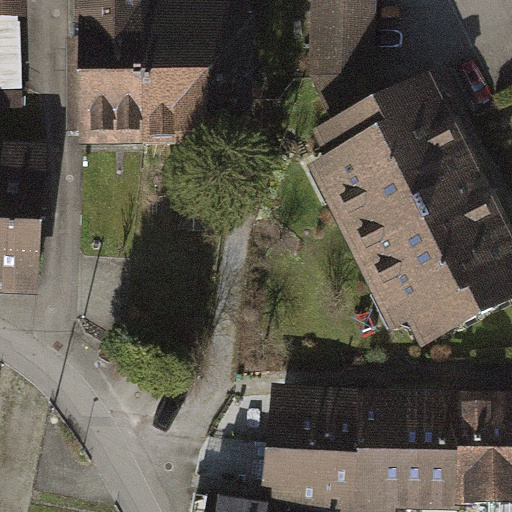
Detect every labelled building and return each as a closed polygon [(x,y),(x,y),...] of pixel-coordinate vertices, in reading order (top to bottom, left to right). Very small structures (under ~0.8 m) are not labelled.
[(0,0),(0,15),(22,17),(26,17),(26,0),(0,0)] [(79,0),(82,149),(151,148),(151,0),(79,0)] [(151,0),(151,148),(209,148),(210,129),(254,129),(254,0),(151,0)] [(377,0),(315,0),(313,77),(336,127),(387,101),(374,76),(377,0)] [(22,17),(0,15),(0,90),(24,90),(22,17)] [(336,127),(317,136),(328,159),(309,169),(392,334),(413,323),(426,349),(511,305),(511,230),(435,77),(387,101),(336,127)] [(0,296),(38,299),(45,146),(0,144),(0,296)] [(272,390),(270,428),(350,432),(382,434),(383,395),(272,390)] [(350,432),(344,511),(383,511),(383,499),(449,502),(450,446),(429,396),(383,395),(382,434),(350,432)] [(450,446),(449,502),(511,501),(511,395),(429,396),(450,446)] [(270,428),(266,503),(334,511),(344,511),(350,432),(270,428)] [(256,511),(259,502),(200,493),(196,511),(256,511)] [(259,502),(256,511),(324,511),(324,510),(266,503),(259,502)]
